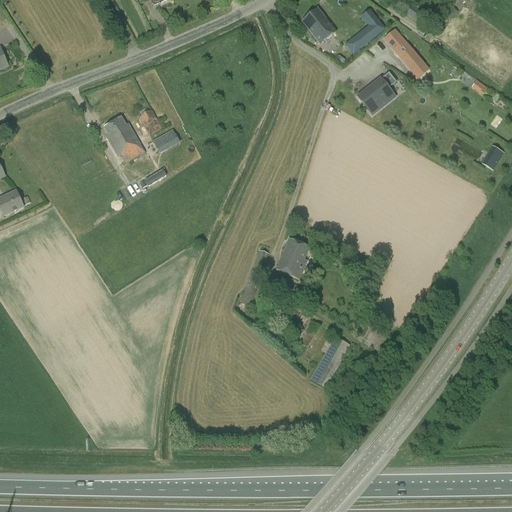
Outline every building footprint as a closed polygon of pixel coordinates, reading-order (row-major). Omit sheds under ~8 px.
[(407,14),(417,22),(422,15),(411,8),(407,14)] [(341,9),(326,21),(317,10),(302,23),(313,36),(320,46),(332,36),(336,40),(339,37),(353,25),(341,9)] [(448,20),(456,14),(452,9),(444,15),(448,20)] [(385,30),(369,11),(361,17),(369,26),(353,38),(362,49),(385,30)] [(385,41),(413,74),(423,66),(394,32),(385,41)] [(357,99),(365,108),(371,103),(377,111),(394,98),(387,90),(396,84),(388,74),(357,99)] [(477,83),(471,90),(482,98),(488,91),(477,83)] [(154,138),(168,129),(161,118),(156,109),(141,117),(154,138)] [(117,158),(121,156),(126,165),(144,154),(140,145),(128,126),(128,125),(125,126),(121,119),(104,129),(108,136),(106,138),(117,158)] [(179,143),(173,132),(153,143),(160,154),(179,143)] [(492,148),(482,165),(492,171),(503,154),(492,148)] [(24,209),(16,191),(7,195),(0,198),(0,210),(3,218),(24,209)] [(276,271),(299,280),(307,262),(304,261),(309,249),(289,241),(276,271)] [(243,298),(241,304),(251,308),(262,273),(268,256),(261,254),(259,253),(253,272),(251,272),(243,298)] [(305,292),(303,291),(304,289),(293,285),(288,296),(305,303),(309,293),(310,293),(306,291),(305,292)] [(285,305),(280,303),(273,317),(279,320),(285,305)] [(310,322),(304,332),(301,337),(297,344),(307,349),(320,330),(321,328),(310,322)] [(380,354),(391,337),(374,326),(363,344),(380,354)] [(325,390),(350,346),(335,338),(313,376),(310,381),(322,388),(325,390)]
